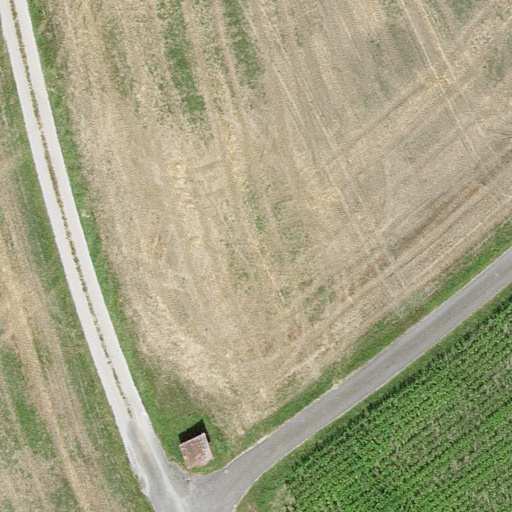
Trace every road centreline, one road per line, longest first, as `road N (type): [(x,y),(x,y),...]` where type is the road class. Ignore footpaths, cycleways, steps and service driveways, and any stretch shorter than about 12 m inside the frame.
road 1 (track): [(171,511),(65,239),(2,0)]
road 2 (track): [(200,511),(260,451),(511,257)]
